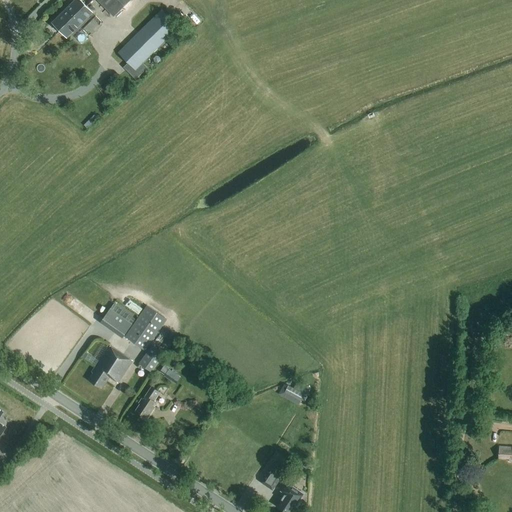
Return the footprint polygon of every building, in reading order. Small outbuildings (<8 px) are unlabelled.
[(60,31),(85,5),(79,0),(74,0),(52,23),(60,31)] [(96,0),(112,17),(129,0),(96,0)] [(85,5),(60,31),(67,38),(71,34),(74,38),(95,16),(85,5)] [(133,73),(179,28),(161,10),(115,55),(133,73)] [(87,129),(98,118),(94,114),(83,125),(87,129)] [(113,302),(100,322),(123,337),(136,317),(113,302)] [(145,351),(166,320),(146,306),(125,337),(145,351)] [(117,384),(132,361),(108,346),(91,372),(93,373),(88,380),(101,389),(108,378),(117,384)] [(151,372),(164,354),(152,346),(139,364),(151,372)] [(160,372),(177,382),(182,375),(164,364),(160,372)] [(299,405),(299,404),(304,395),(285,385),(279,395),(299,405)] [(154,402),(160,393),(151,387),(143,400),(141,399),(139,403),(140,404),(135,412),(145,418),(148,413),(150,414),(154,407),(153,406),(156,403),(154,402)] [(511,447),(502,447),(502,450),(499,450),(498,458),(509,459),(509,462),(511,462),(511,447)] [(278,454),(272,462),(278,467),(284,459),(278,454)] [(272,490),(283,474),(271,466),(260,483),(272,490)] [(297,507),(301,502),(300,500),(299,499),(302,495),(286,484),(281,492),(284,494),(276,506),(285,511),(290,511),(294,507),(295,507),(297,507)]
